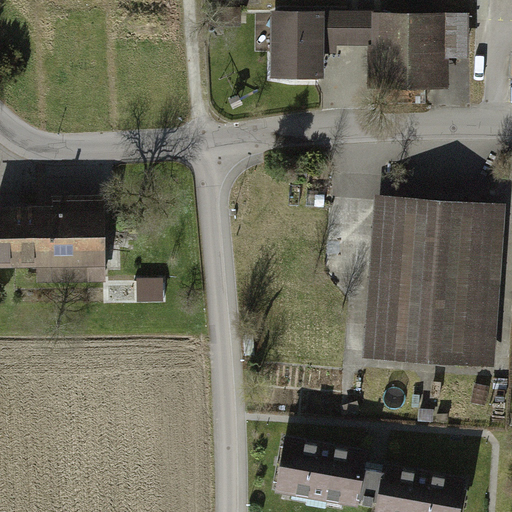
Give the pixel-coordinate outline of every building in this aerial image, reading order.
[(470,18),(278,16),(278,83),(326,84),(326,48),(368,48),(368,88),(449,89),(449,63),(470,63),(470,18)] [(63,206),(6,207),(6,269),(45,269),(45,282),(117,281),(116,196),(63,196),(63,206)] [(511,205),(380,196),(370,355),(501,364),(511,205)] [(167,296),(167,273),(141,272),(140,295),(167,296)] [(364,501),(378,503),(376,511),(469,511),(473,485),(382,471),(382,473),(369,471),(372,455),(284,441),(275,494),(363,509),(364,501)]
